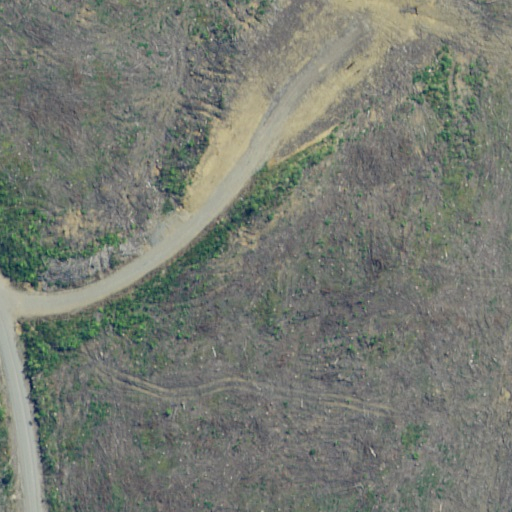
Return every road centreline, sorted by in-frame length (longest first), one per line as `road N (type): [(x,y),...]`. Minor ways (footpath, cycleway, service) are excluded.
road 1 (track): [(499,0),(410,25),(215,138),(106,242),(57,305),(43,339),(3,339)]
road 2 (track): [(0,333),(11,511)]
road 3 (track): [(511,483),(453,467),(395,475),(355,511)]
